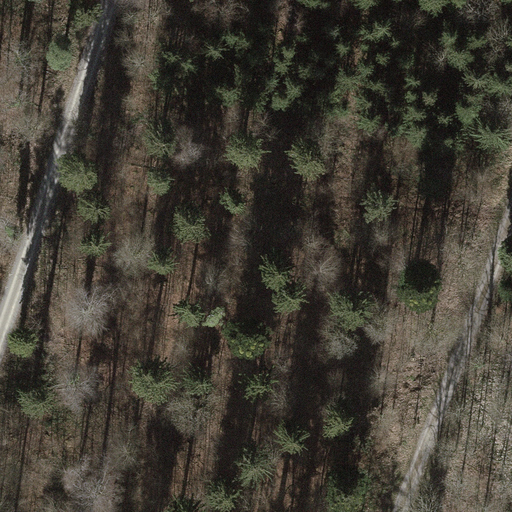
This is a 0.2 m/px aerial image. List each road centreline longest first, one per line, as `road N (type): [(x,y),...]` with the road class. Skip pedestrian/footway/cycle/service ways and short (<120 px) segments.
road 1 (track): [(0,335),(114,0)]
road 2 (track): [(400,511),(511,212)]
